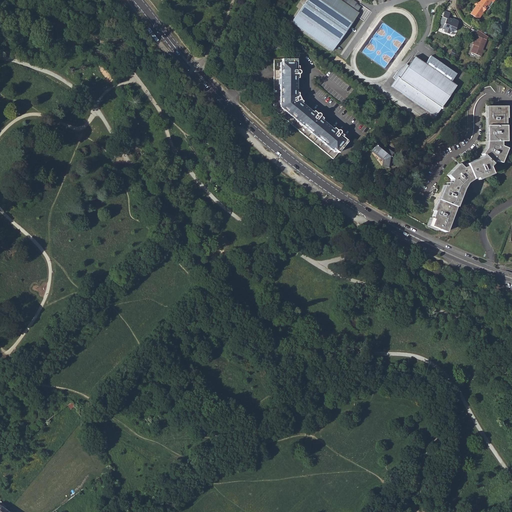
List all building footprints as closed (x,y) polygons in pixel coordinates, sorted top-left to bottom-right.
[(306,0),(291,22),(332,51),(358,13),(344,3),(342,1),(342,0),(306,0)] [(480,0),(478,3),(476,5),(470,14),(478,20),(482,13),(484,14),(489,8),(487,6),(491,1),(492,2),(493,0),(480,0)] [(455,32),(459,22),(458,21),(453,19),(452,20),(448,18),(450,13),(445,11),(438,28),(444,30),(444,32),(448,34),(449,31),(452,33),(455,32)] [(485,40),(487,37),(477,30),(474,35),(475,36),(472,45),(473,46),(473,48),(472,47),(470,53),(480,57),(482,50),(481,50),(485,40)] [(397,77),(391,86),(435,116),(440,109),(441,110),(443,107),(441,107),(455,86),(450,82),(455,74),(442,65),(442,64),(440,62),(437,62),(429,56),(424,64),(414,57),(399,78),(397,77)] [(300,73),(298,72),(297,72),(297,68),(297,60),(274,60),(273,111),(333,159),(347,142),(342,137),(339,135),(340,134),(339,132),(338,130),(336,131),(335,132),(333,130),(321,121),(318,118),(319,117),(319,115),(317,114),(316,114),(315,115),(312,113),(300,103),(298,101),(299,100),(298,97),(296,98),(296,95),(297,80),(297,76),(298,76),(299,75),(300,73)] [(432,219),(430,226),(445,232),(451,218),(462,191),(466,183),(472,180),(475,178),(476,180),(491,174),(488,167),(494,161),(500,163),(506,149),(500,146),(500,142),(505,142),(505,129),(505,118),(506,118),(506,106),(487,106),(487,140),(487,146),(485,150),(482,154),(479,158),(465,164),(466,166),(462,168),(457,164),(446,175),(451,179),(449,183),(447,183),(446,186),(443,185),(433,211),(434,211),(431,219),(432,219)] [(384,160),(383,165),(389,166),(390,160),(395,154),(389,150),(388,151),(381,145),(382,143),(379,141),(372,150),(384,160)]
